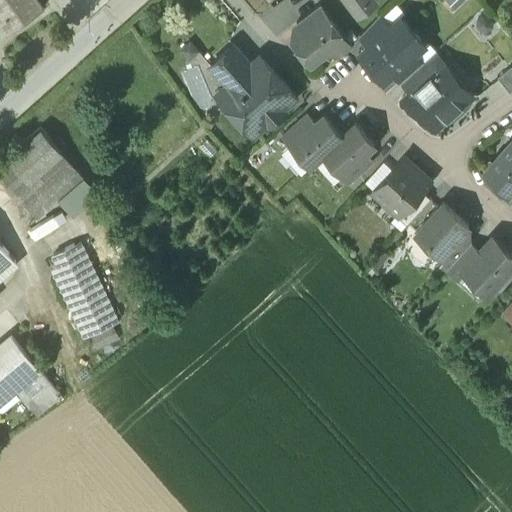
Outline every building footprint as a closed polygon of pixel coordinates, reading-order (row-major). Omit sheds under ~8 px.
[(37,0),(0,0),(0,22),(7,33),(43,8),(37,0)] [(345,0),(358,16),(377,2),(375,0),(345,0)] [(318,4),(296,22),(303,31),(303,32),(326,14),(318,4)] [(326,14),(303,32),(303,31),(292,40),(309,63),(325,51),(343,37),(326,14)] [(379,14),(359,34),(368,44),(389,25),(379,14)] [(399,16),(389,25),(368,44),(358,52),(371,66),(412,30),(399,16)] [(412,30),(371,66),(383,80),(392,72),(413,53),(414,53),(424,44),(412,30)] [(343,37),(325,51),(338,56),(351,46),(343,37)] [(195,69),(207,59),(190,40),(178,50),(195,69)] [(232,44),(210,64),(227,83),(249,63),(232,44)] [(413,53),(392,72),(401,81),(422,62),(414,53),(413,53)] [(422,62),(401,81),(411,92),(435,70),(425,59),(422,62)] [(411,92),(402,99),(411,109),(415,106),(434,128),(472,94),(470,91),(466,95),(442,68),(446,64),(444,62),(435,70),(411,92)] [(271,69),(264,68),(264,64),(249,63),(227,83),(216,93),(229,108),(228,109),(250,135),(256,130),(257,130),(267,120),(273,121),(281,114),(282,108),(295,96),(271,69)] [(511,64),(497,76),(509,92),(511,90),(511,64)] [(305,114),(283,134),(291,144),(314,123),(305,114)] [(314,123),(291,144),(309,164),(323,152),(341,136),(323,115),(314,123)] [(341,136),(323,152),(341,172),(364,152),(373,144),(354,124),(341,136)] [(40,128),(0,163),(0,175),(41,219),(87,179),(40,128)] [(511,140),(484,173),(507,193),(511,187),(511,140)] [(341,172),(349,182),(372,161),(364,152),(341,172)] [(387,175),(373,190),(375,192),(379,187),(388,195),(389,204),(398,212),(400,213),(421,190),(429,181),(403,157),(387,175)] [(378,167),(364,182),(373,190),(387,175),(378,167)] [(421,190),(400,213),(398,212),(396,215),(406,224),(430,198),(421,190)] [(10,211),(11,206),(10,201),(7,196),(3,193),(0,192),(0,218),(3,218),(7,215),(10,211)] [(468,226),(442,202),(415,233),(441,256),(459,235),(460,235),(468,226)] [(459,235),(441,256),(450,264),(468,243),(460,235),(459,235)] [(478,252),(462,270),(463,271),(487,293),(495,284),(500,284),(504,279),(504,274),(511,265),(511,255),(491,237),(478,252)] [(450,264),(445,270),(455,280),(463,271),(462,270),(478,252),(468,243),(450,264)] [(0,274),(15,262),(0,244),(0,274)] [(111,323),(74,245),(52,255),(89,333),(111,323)] [(65,396),(11,335),(0,344),(0,370),(11,384),(41,416),(65,396)] [(0,370),(0,393),(11,384),(0,370)]
